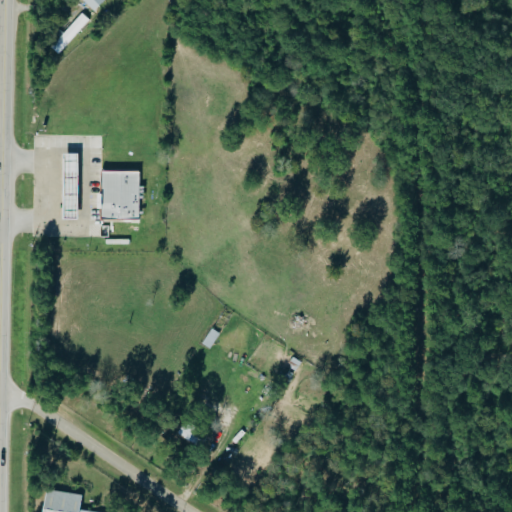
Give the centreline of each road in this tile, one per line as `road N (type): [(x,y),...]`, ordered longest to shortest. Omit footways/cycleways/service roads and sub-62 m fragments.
road 1 (secondary): [(0,284),(4,0)]
road 2 (residential): [(188,511),(0,389)]
